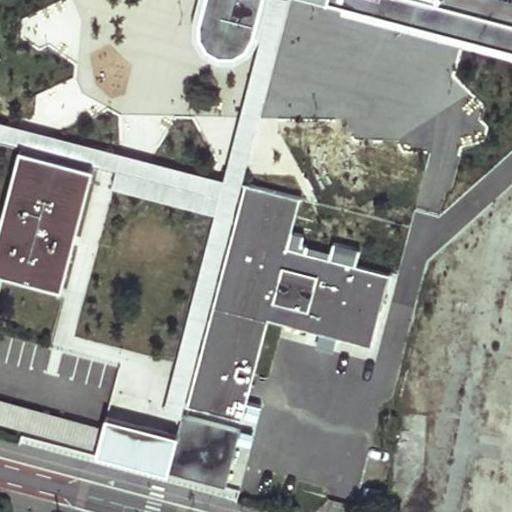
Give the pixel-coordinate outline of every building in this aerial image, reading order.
[(262,0),(206,0),(201,23),(201,38),(206,49),(218,57),(234,56),(244,51),(252,42),(262,0)] [(511,0),(344,0),(511,46),(511,0)] [(434,238),(448,171),(331,147),(317,213),(434,238)] [(0,270),(66,287),(98,165),(48,154),(25,149),(0,239),(0,270)] [(306,196),(250,181),(192,403),(246,418),(272,318),(376,346),(394,273),(292,246),(306,196)] [(511,511),(511,326),(476,511),(511,511)] [(119,395),(117,408),(143,413),(146,400),(119,395)] [(223,459),(0,396),(0,419),(217,482),(223,459)]
